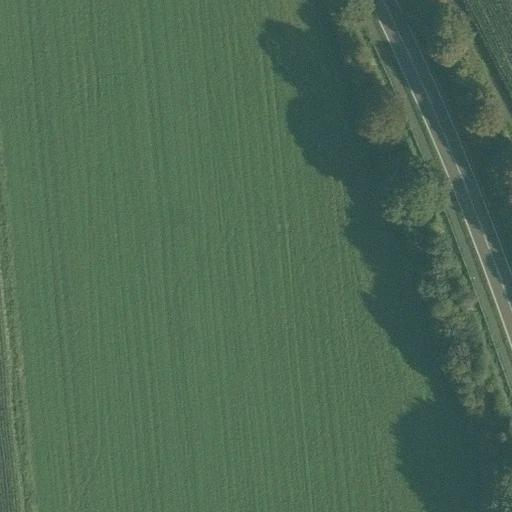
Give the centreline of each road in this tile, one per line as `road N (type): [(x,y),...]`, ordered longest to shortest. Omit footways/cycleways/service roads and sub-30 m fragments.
road 1 (tertiary): [(511,317),(459,172),(380,0)]
road 2 (track): [(450,0),(511,112)]
